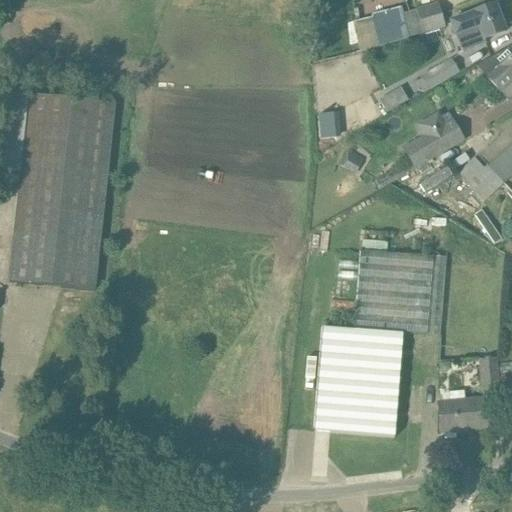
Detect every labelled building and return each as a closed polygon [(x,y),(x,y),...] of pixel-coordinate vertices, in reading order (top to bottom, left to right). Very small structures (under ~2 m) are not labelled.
[(440,15),(441,14),(438,4),(415,10),(416,12),(409,13),(415,35),(423,32),(420,22),(440,15)] [(459,20),(450,23),(455,38),(461,53),(474,48),(485,44),(484,40),(505,32),(495,5),(476,12),(473,13),(473,14),(459,20)] [(355,22),(362,52),(408,38),(401,8),(371,15),(372,18),(355,22)] [(423,32),(415,35),(413,35),(413,36),(445,28),(441,14),(440,15),(420,22),(423,32)] [(511,46),(476,66),(488,79),(497,89),(508,101),(511,98),(511,46)] [(459,74),(451,60),(421,77),(429,91),(459,74)] [(400,88),(378,101),(386,114),(408,101),(400,88)] [(94,292),(114,104),(2,92),(0,107),(0,171),(20,174),(9,283),(94,292)] [(427,127),(430,133),(404,147),(416,168),(463,141),(451,120),(444,125),(441,120),(427,127)] [(511,144),(484,169),(475,158),(456,175),(482,203),(511,176),(511,144)] [(348,153),(340,166),(350,173),(359,160),(348,153)] [(426,197),(453,180),(451,177),(446,169),(419,187),(426,197)] [(375,183),(380,190),(396,181),(391,173),(375,183)] [(502,241),(481,211),(466,221),(475,235),(483,231),(494,247),(502,241)] [(511,239),(503,247),(510,256),(511,254),(511,239)] [(433,258),(360,252),(354,331),(322,328),(314,432),(394,438),(402,333),(440,336),(446,257),(433,256),(433,258)] [(499,377),(497,359),(477,361),(481,393),(500,391),(502,390),(504,376),(499,377)] [(450,370),(449,363),(438,363),(438,375),(445,374),(450,370)] [(448,394),(449,403),(438,404),(441,434),(487,430),(488,430),(485,400),(464,402),(464,393),(448,394)]
